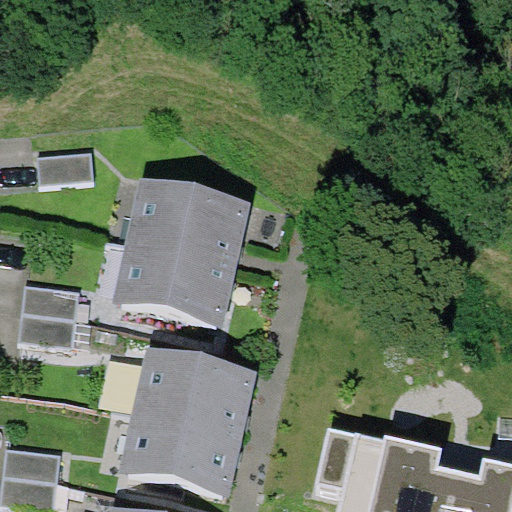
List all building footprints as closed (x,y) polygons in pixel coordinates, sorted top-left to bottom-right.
[(88,154),(33,158),(35,188),(90,184),(88,154)] [(239,202),(130,181),(106,307),(215,328),(239,202)] [(74,294),(24,288),(19,338),(69,343),(74,294)] [(253,370),(144,349),(119,480),(228,501),(253,370)] [(57,458),(7,453),(1,502),(51,508),(57,458)]
